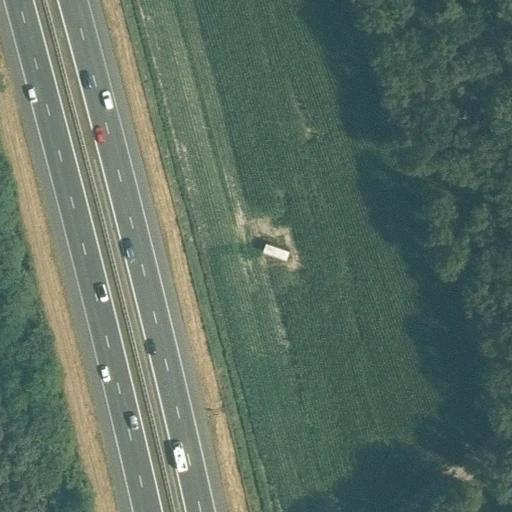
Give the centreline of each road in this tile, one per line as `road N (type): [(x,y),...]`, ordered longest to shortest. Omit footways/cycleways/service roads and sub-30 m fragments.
road 1 (motorway): [(17,0),(146,511)]
road 2 (motorway): [(198,511),(74,0)]
road 3 (track): [(511,424),(407,511)]
